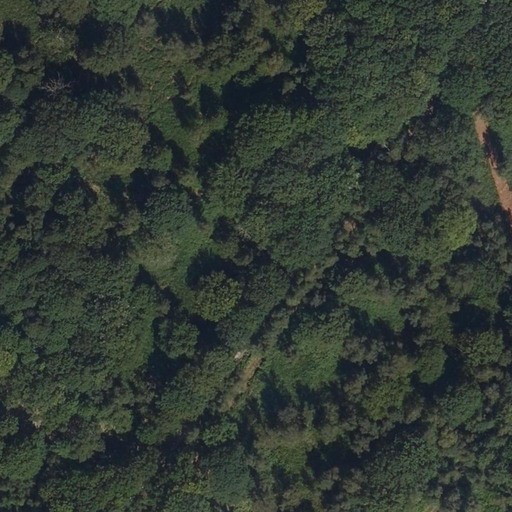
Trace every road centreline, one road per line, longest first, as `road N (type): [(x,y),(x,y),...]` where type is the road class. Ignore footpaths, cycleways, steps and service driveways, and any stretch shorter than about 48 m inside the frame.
road 1 (track): [(474,0),(168,457),(123,511)]
road 2 (track): [(0,134),(20,179),(61,206),(285,165)]
